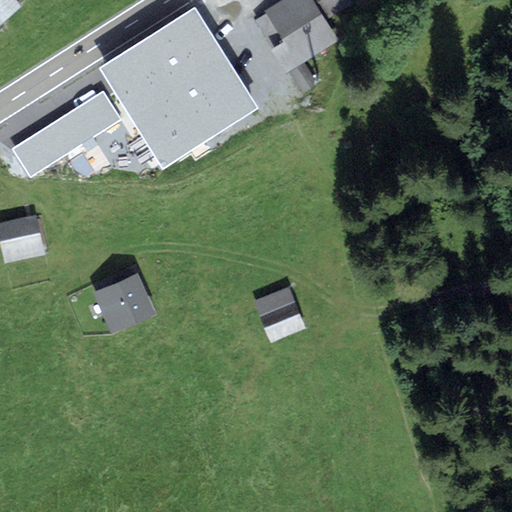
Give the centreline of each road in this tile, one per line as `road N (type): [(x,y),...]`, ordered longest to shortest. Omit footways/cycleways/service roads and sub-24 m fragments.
road 1 (primary): [(168,0),(0,108)]
road 2 (track): [(253,283),(152,260),(94,277)]
